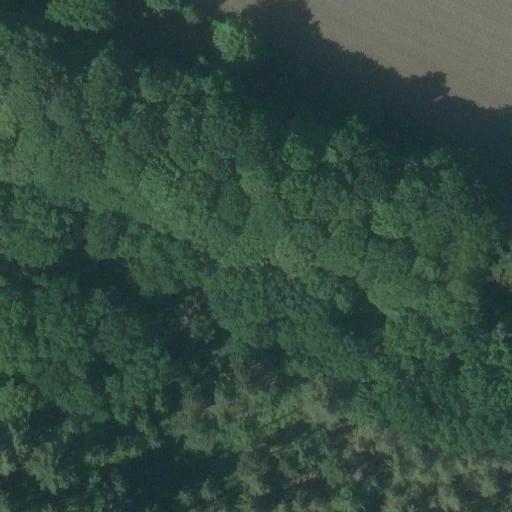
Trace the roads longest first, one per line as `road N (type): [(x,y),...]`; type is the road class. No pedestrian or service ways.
road 1 (track): [(0,86),(511,259)]
road 2 (track): [(0,328),(122,511)]
